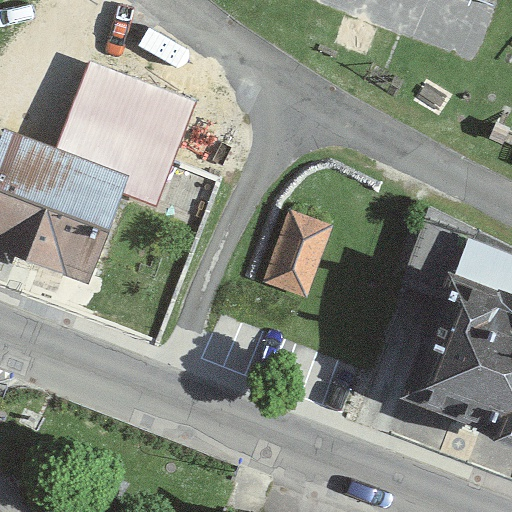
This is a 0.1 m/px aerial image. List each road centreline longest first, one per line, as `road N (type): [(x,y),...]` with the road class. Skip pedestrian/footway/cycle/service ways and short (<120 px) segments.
road 1 (secondary): [(467,511),(0,336)]
road 2 (residential): [(177,0),(421,160),(511,198)]
